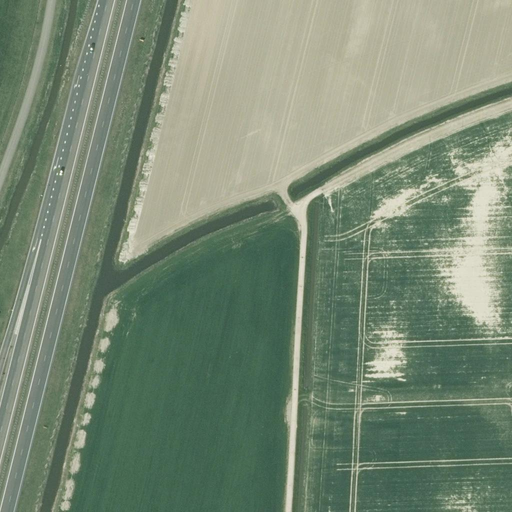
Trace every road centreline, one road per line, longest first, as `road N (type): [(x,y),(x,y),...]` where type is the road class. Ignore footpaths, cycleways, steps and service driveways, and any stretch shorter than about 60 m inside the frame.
road 1 (trunk): [(6,511),(130,0)]
road 2 (track): [(294,206),(303,219),(288,511)]
road 3 (trunk): [(107,0),(47,241)]
road 4 (trunk): [(47,241),(0,433)]
road 5 (unclassified): [(0,176),(38,71),(51,0)]
road 6 (trunk): [(47,241),(0,366)]
